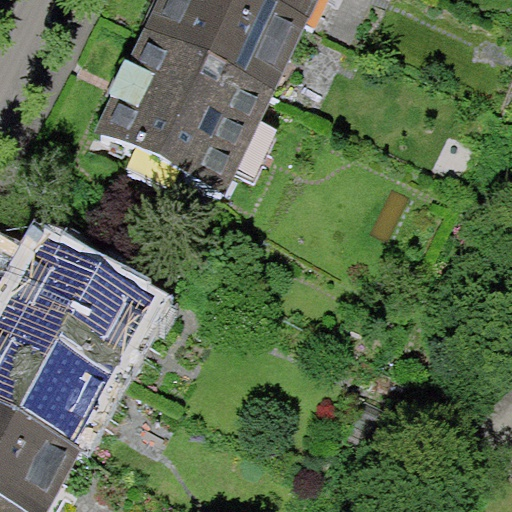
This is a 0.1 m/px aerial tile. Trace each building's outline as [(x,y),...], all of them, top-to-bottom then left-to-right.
[(157,0),(144,28),(154,32),(149,42),(255,92),(274,53),(286,59),(301,28),(289,22),(243,0),(169,0),(169,1),(165,0),(157,0)] [(299,0),(243,0),(289,22),(299,0)] [(181,182),(219,200),(268,98),(255,92),(149,42),(137,69),(132,78),(125,75),(111,106),(118,109),(101,143),(137,160),(128,179),(172,200),(181,182)] [(13,277),(0,301),(0,309),(6,313),(1,322),(104,378),(126,339),(137,345),(156,311),(115,288),(124,273),(74,245),(65,261),(41,248),(29,271),(22,282),(13,277)] [(0,413),(65,449),(87,409),(98,416),(115,385),(104,378),(1,322),(0,323),(0,413)] [(0,506),(10,511),(30,511),(48,481),(59,487),(76,456),(65,449),(0,413),(0,506)]
